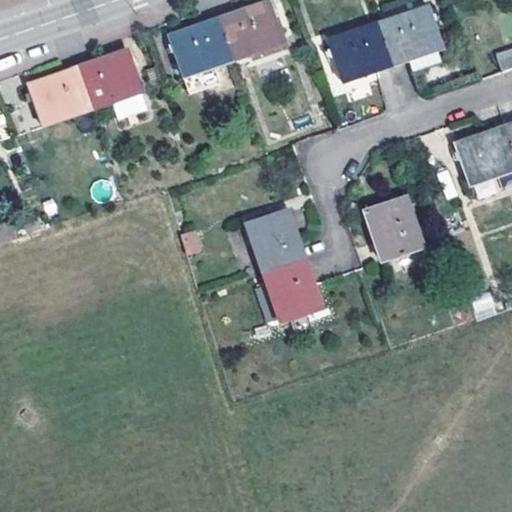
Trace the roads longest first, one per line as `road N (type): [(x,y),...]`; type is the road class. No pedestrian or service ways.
road 1 (residential): [(333,162),(368,135),(511,86)]
road 2 (secondary): [(0,38),(116,0)]
